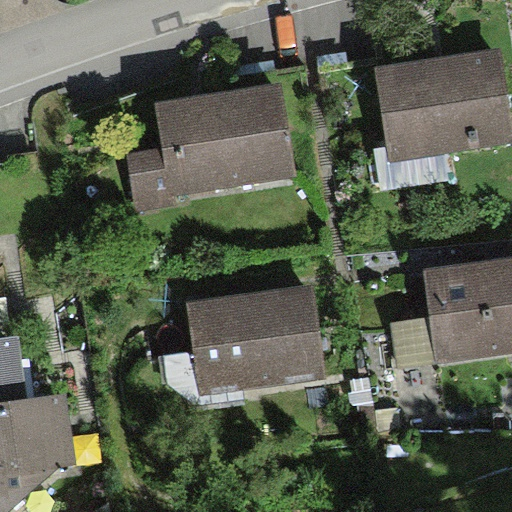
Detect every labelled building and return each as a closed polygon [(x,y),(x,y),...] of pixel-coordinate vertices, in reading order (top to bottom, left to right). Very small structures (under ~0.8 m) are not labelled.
[(385,159),(496,140),(483,66),(372,85),(385,159)] [(136,171),(140,202),(282,184),(272,103),(161,117),(167,167),(136,171)] [(436,354),(511,348),(511,273),(430,279),(436,354)] [(298,305),(193,319),(202,391),(308,377),(298,305)] [(8,356),(0,356),(0,417),(15,415),(8,356)] [(59,413),(0,419),(0,511),(11,511),(65,467),(59,413)]
